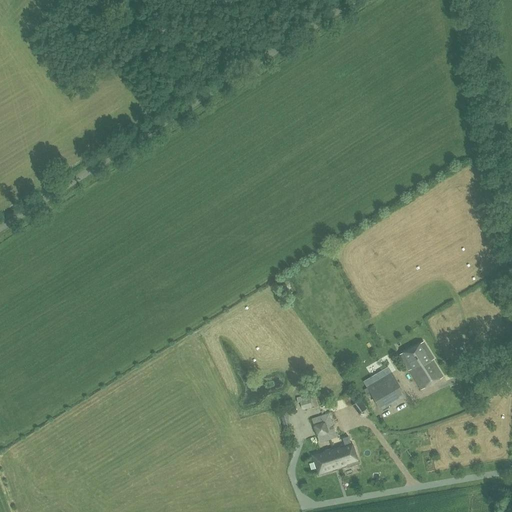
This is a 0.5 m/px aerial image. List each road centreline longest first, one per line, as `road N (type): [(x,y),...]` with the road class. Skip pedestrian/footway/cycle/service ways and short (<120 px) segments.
road 1 (unclassified): [(0,227),(354,0)]
road 2 (unclassified): [(511,246),(474,0)]
